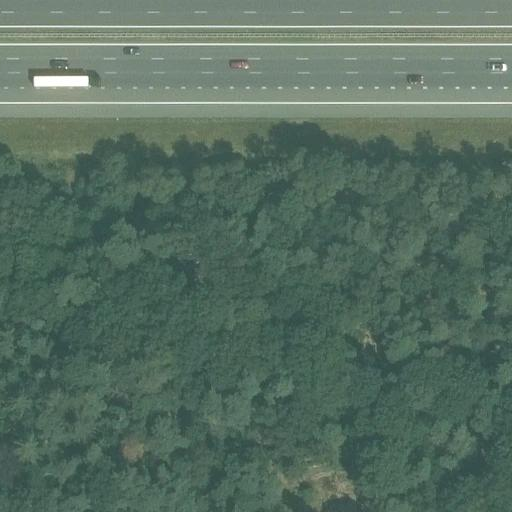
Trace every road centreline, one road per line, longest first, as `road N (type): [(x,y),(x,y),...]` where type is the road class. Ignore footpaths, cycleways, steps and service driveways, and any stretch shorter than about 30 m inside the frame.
road 1 (motorway): [(0,65),(511,66)]
road 2 (motorway): [(323,6),(0,6)]
road 3 (motorway): [(511,5),(323,6)]
